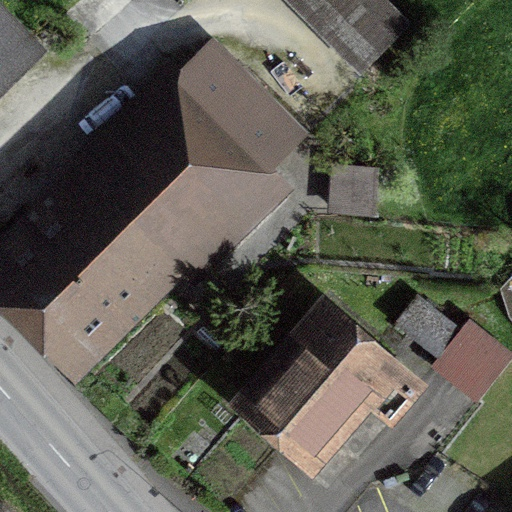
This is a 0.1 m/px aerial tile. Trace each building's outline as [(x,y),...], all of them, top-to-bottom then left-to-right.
[(406,25),(381,0),(285,0),(358,73),(406,25)] [(0,11),(0,84),(37,49),(0,11)] [(158,75),(179,96),(0,272),(0,278),(70,350),(166,255),(193,282),(282,194),(259,171),(294,136),(209,49),(176,82),(163,69),(158,75)] [(366,214),(370,174),(331,171),(328,211),(366,214)] [(437,357),(429,367),(474,403),(510,359),(465,323),(456,334),(413,299),(394,323),(437,357)] [(413,392),(326,316),(246,407),(313,465),(365,406),(385,424),(413,392)]
